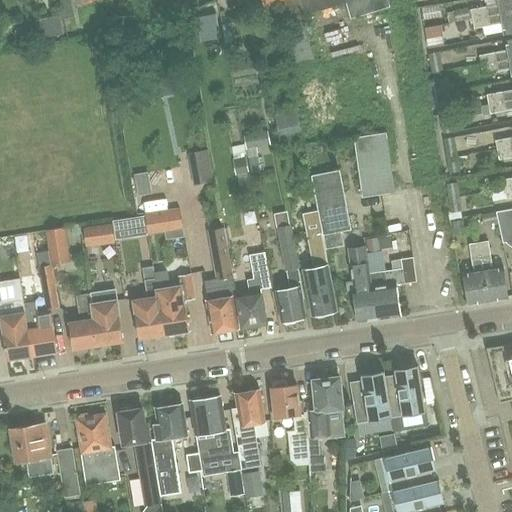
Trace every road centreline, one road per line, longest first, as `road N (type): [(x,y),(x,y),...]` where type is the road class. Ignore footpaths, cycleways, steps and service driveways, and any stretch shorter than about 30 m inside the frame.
road 1 (residential): [(0,394),(440,323)]
road 2 (residential): [(488,511),(440,323)]
